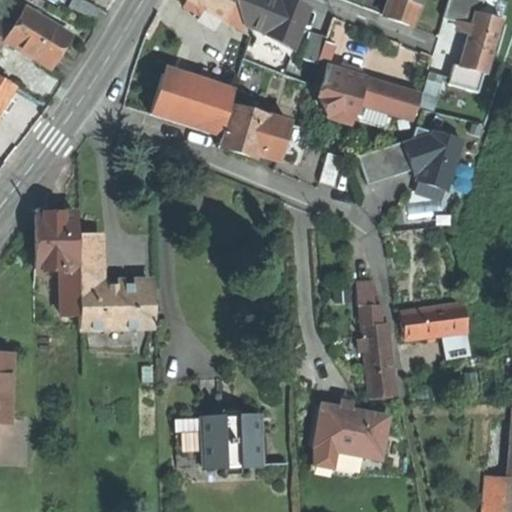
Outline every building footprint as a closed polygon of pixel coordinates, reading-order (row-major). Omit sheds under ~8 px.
[(83,0),(71,0),(68,5),(93,20),(99,9),(83,0)] [(198,17),(202,9),(187,0),(182,8),(198,17)] [(221,20),(232,0),(186,0),(187,0),(202,9),(221,20)] [(235,1),(234,0),(232,0),(221,20),(245,33),(243,26),(235,1)] [(291,50),(307,8),(293,2),(288,0),(279,0),(278,0),(235,0),(235,1),(243,26),(266,33),(264,37),(291,50)] [(396,22),(411,27),(420,0),(388,0),(383,17),(396,22)] [(475,0),(448,0),(442,21),(456,25),(470,29),(467,37),(457,71),(481,78),(485,79),(501,24),(499,23),(478,17),(482,6),(483,2),(475,0)] [(502,12),(482,6),(478,17),(499,23),(502,12)] [(5,42),(49,69),(59,52),(69,36),(26,9),(5,42)] [(460,35),(467,37),(470,29),(456,25),(454,33),(460,35)] [(324,38),(307,33),(299,59),(316,64),(318,59),(323,43),(324,38)] [(343,49),(323,43),(318,59),(338,65),(343,49)] [(351,124),(357,105),(364,80),(351,76),(325,69),(317,97),(326,117),(351,124)] [(475,96),(481,78),(457,71),(451,69),(445,87),(475,96)] [(151,115),(221,136),(226,117),(233,95),(163,74),(151,115)] [(0,80),(0,114),(5,107),(16,90),(0,80)] [(419,96),(364,80),(357,105),(411,121),(419,96)] [(432,112),(440,85),(425,81),(418,107),(432,112)] [(235,95),(229,117),(261,127),(264,117),(247,112),(250,100),(235,95)] [(221,136),(217,147),(235,153),(252,158),(253,155),(261,127),(229,117),(226,117),(221,136)] [(288,125),(264,117),(261,127),(253,155),(277,162),(278,159),(288,125)] [(402,174),(450,189),(466,138),(418,123),(402,174)] [(303,129),(288,125),(278,159),(293,163),(303,129)] [(361,154),(369,181),(411,169),(403,141),(361,154)] [(317,182),(332,186),(340,158),(326,153),(317,182)] [(35,272),(61,271),(77,271),(77,236),(77,216),(35,217),(35,238),(35,272)] [(77,236),(77,271),(77,288),(100,288),(100,236),(77,236)] [(62,318),(78,318),(77,288),(77,271),(61,271),(62,318)] [(359,306),(364,351),(388,349),(385,324),(379,325),(377,305),(374,306),(371,284),(355,286),(357,306),(359,306)] [(78,330),(152,329),(151,287),(122,288),(100,288),(77,288),(78,318),(78,330)] [(460,304),(445,306),(449,333),(464,331),(460,304)] [(445,306),(433,308),(437,335),(449,333),(445,306)] [(401,329),(403,340),(437,335),(433,308),(399,313),(401,329)] [(368,397),(392,395),(390,370),(388,349),(364,351),(368,397)] [(0,356),(0,417),(7,417),(10,357),(0,356)] [(340,402),(339,408),(350,410),(351,404),(340,402)] [(311,426),(317,427),(321,405),(315,404),(311,426)] [(339,408),(321,405),(317,427),(313,447),(353,454),(379,458),(383,436),(386,417),(350,410),(339,408)] [(175,420),(177,470),(261,466),(259,416),(214,418),(175,420)] [(483,511),(511,511),(511,444),(509,485),(485,483),(483,511)] [(350,471),(353,454),(313,447),(313,464),(350,471)]
